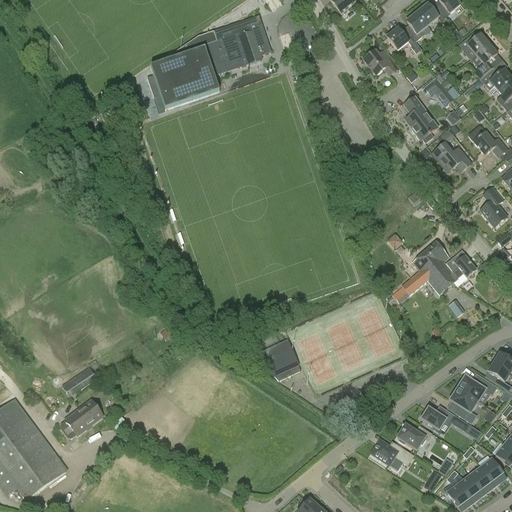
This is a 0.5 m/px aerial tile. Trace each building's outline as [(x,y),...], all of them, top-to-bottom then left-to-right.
[(341,17),(353,7),(346,0),(331,0),(329,2),(341,17)] [(445,20),(449,17),(460,8),(453,0),(443,0),(439,4),(438,3),(435,6),(445,20)] [(427,7),(417,16),(427,29),(438,20),(441,24),(445,20),(435,6),(429,10),(427,7)] [(409,29),(405,32),(415,44),(424,37),(421,34),(427,29),(417,16),(406,24),(409,29)] [(153,78),(147,80),(154,100),(160,98),(165,112),(219,94),(214,78),(227,74),(226,70),(238,66),(239,70),(262,62),(260,58),(271,54),(262,27),(259,18),(213,34),(198,39),(167,60),(168,63),(150,69),(153,78)] [(397,54),(408,45),(411,49),(411,51),(416,57),(421,52),(415,44),(405,32),(401,36),(397,32),(386,40),(397,54)] [(468,39),(458,47),(466,57),(471,52),(476,58),(489,47),(481,38),(479,40),(473,45),(468,39)] [(476,58),(471,62),(478,71),(483,67),(484,68),(489,65),(497,57),(489,47),(476,58)] [(389,79),(398,71),(385,55),(380,59),(375,53),(363,63),(375,79),(384,72),(389,79)] [(436,56),(429,61),(432,64),(438,59),(436,56)] [(478,71),(474,75),(480,82),(480,81),(493,71),(489,66),(489,65),(484,68),(483,67),(478,71)] [(494,89),(498,94),(511,83),(504,73),(499,77),(493,71),(480,81),(480,82),(489,93),(494,89)] [(406,79),(411,85),(417,80),(412,74),(406,79)] [(432,100),(435,98),(445,110),(453,103),(436,81),(424,91),(432,100)] [(502,99),(497,103),(507,114),(511,109),(511,103),(510,101),(511,99),(511,83),(498,94),(502,99)] [(477,91),(474,87),(465,95),(468,99),(477,91)] [(421,143),(422,142),(425,146),(432,141),(429,137),(437,131),(414,101),(404,108),(412,118),(405,123),(421,143)] [(452,126),(460,121),(455,113),(447,118),(452,126)] [(499,160),(507,153),(497,141),(493,145),(485,135),(473,145),(485,158),(492,152),(499,160)] [(445,146),(433,157),(448,175),(455,169),(460,175),(465,171),(472,165),(459,151),(453,156),(445,146)] [(511,173),(502,182),(511,194),(511,193),(511,173)] [(356,185),(367,181),(366,176),(354,180),(356,185)] [(419,191),(407,199),(414,208),(425,200),(419,191)] [(494,231),(507,220),(497,209),(503,203),(493,191),(483,199),(490,207),(480,214),(494,231)] [(394,251),(403,243),(396,235),(387,243),(394,251)] [(511,241),(506,235),(496,243),(501,249),(511,241)] [(402,290),(392,298),(399,307),(427,283),(439,298),(453,286),(448,279),(453,275),(446,266),(443,264),(448,260),(435,246),(412,265),(419,273),(401,288),(402,290)] [(457,257),(446,266),(453,275),(448,279),(453,286),(458,289),(467,281),(466,280),(475,273),(464,259),(461,262),(457,257)] [(448,307),(457,319),(464,314),(456,302),(448,307)] [(262,355),(273,379),(298,367),(287,344),(262,355)] [(494,365),(510,375),(511,371),(511,363),(500,356),(494,365)] [(510,375),(494,365),(488,375),(500,383),(504,385),(510,375)] [(97,381),(89,370),(62,388),(70,400),(97,381)] [(456,389),(455,390),(477,404),(484,393),(492,398),(496,390),(479,379),(474,386),(465,380),(461,385),(459,384),(456,389)] [(470,416),(477,404),(455,390),(451,397),(453,398),(449,403),(459,409),(455,416),(471,426),(476,419),(470,416)] [(511,398),(511,397),(505,394),(499,402),(506,406),(511,398)] [(15,401),(0,412),(0,469),(26,504),(68,473),(15,401)] [(64,423),(65,424),(60,427),(60,430),(67,441),(71,441),(76,438),(77,439),(103,419),(91,403),(64,423)] [(427,413),(425,412),(420,419),(422,420),(421,422),(438,433),(446,422),(428,411),(427,413)] [(450,424),(464,433),(468,427),(453,418),(450,424)] [(405,428),(397,441),(399,442),(398,443),(404,447),(405,446),(416,453),(420,447),(422,448),(425,442),(428,444),(432,437),(419,429),(415,434),(405,428)] [(413,458),(392,445),(389,450),(380,444),(372,457),(388,468),(393,460),(407,468),(413,458)] [(511,453),(505,447),(495,458),(511,471),(511,453)] [(462,458),(465,460),(466,462),(471,456),(467,453),(462,458)] [(492,462),(480,471),(493,488),(505,479),(492,462)] [(480,471),(469,479),(482,496),(493,488),(480,471)] [(431,494),(442,479),(435,473),(424,488),(431,494)] [(450,485),(454,480),(450,477),(446,482),(450,485)] [(469,479),(458,487),(471,504),(482,496),(469,479)] [(461,511),(471,504),(458,487),(447,496),(458,511),(461,511)] [(315,511),(318,509),(309,502),(300,511),(315,511)]
